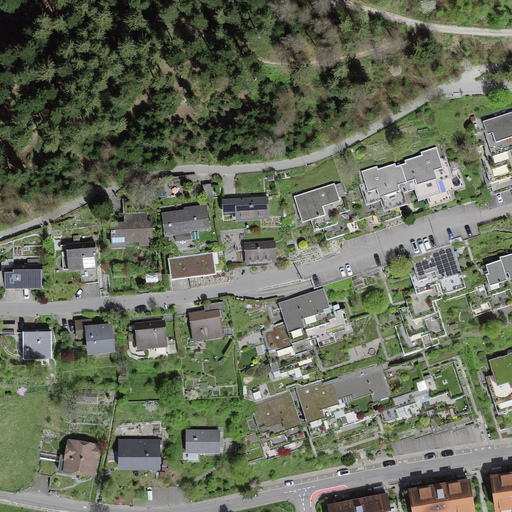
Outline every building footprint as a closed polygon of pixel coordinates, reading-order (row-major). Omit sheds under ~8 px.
[(511,135),(511,112),(483,122),(486,130),(489,129),(493,141),(511,135)] [(511,135),(493,141),(489,129),(486,130),(484,131),(488,143),(491,154),(497,153),(511,147),(511,135)] [(487,156),(492,170),(511,163),(511,147),(491,154),(488,143),(483,144),(487,156)] [(440,159),(436,148),(421,152),(422,155),(405,161),(406,164),(400,165),(406,182),(413,180),(414,183),(439,175),(438,170),(443,168),(440,159)] [(482,158),(490,184),(511,177),(511,163),(492,170),(487,156),(482,158)] [(450,172),(446,157),(440,159),(443,168),(438,170),(439,175),(414,183),(413,180),(406,182),(409,192),(415,190),(418,201),(440,194),(435,180),(451,175),(450,172)] [(406,182),(400,165),(396,167),(395,164),(378,170),(377,167),(361,172),(365,183),(368,191),(373,190),(375,196),(400,188),(399,184),(406,182)] [(440,194),(427,199),(429,207),(447,202),(445,193),(465,187),(459,169),(450,172),(451,175),(435,180),(440,194)] [(409,192),(406,182),(399,184),(400,188),(375,196),(373,190),(368,191),(365,183),(359,185),(364,199),(365,203),(382,197),(386,212),(399,208),(408,205),(404,193),(409,192)] [(338,195),(334,183),(294,196),(302,223),(311,220),(328,215),(325,206),(340,201),(338,195)] [(213,199),(211,185),(203,186),(205,200),(213,199)] [(350,212),(344,193),(338,195),(340,201),(325,206),(328,215),(311,220),(315,232),(338,224),(336,216),(350,212)] [(364,199),(356,202),(361,220),(381,213),(384,222),(402,216),(399,208),(386,212),(382,197),(365,203),(364,199)] [(223,201),(224,214),(238,213),(238,217),(267,215),(266,198),(223,201)] [(356,202),(348,205),(350,212),(336,216),(338,224),(323,229),(327,240),(345,235),(342,226),(361,220),(356,202)] [(175,234),(176,242),(192,240),(190,230),(208,227),(205,207),(185,209),(185,212),(165,214),(167,224),(169,224),(170,234),(175,234)] [(127,243),(141,242),(141,245),(155,244),(154,234),(150,234),(149,224),(146,224),(146,214),(132,215),(132,223),(111,224),(112,231),(111,231),(113,247),(127,247),(127,243)] [(455,254),(465,250),(460,237),(450,240),(452,245),(455,254)] [(233,251),(234,266),(248,265),(248,261),(275,259),(273,242),(235,244),(236,249),(246,248),(246,251),(233,251)] [(98,280),(95,243),(66,245),(67,254),(62,254),(63,269),(80,268),(81,281),(98,280)] [(452,245),(411,258),(415,272),(417,276),(458,263),(455,254),(452,245)] [(173,257),(176,277),(211,273),(208,252),(173,257)] [(503,260),(501,260),(505,274),(508,273),(510,280),(511,279),(511,254),(502,257),(503,260)] [(508,284),(501,260),(478,267),(486,292),(490,290),(508,284)] [(415,272),(410,274),(414,288),(415,291),(462,276),(461,273),(458,263),(417,276),(415,272)] [(42,284),(41,265),(13,266),(13,268),(5,269),(5,287),(22,286),(22,284),(26,283),(27,280),(32,280),(32,284),(42,284)] [(480,305),(494,301),(490,290),(486,292),(478,267),(461,273),(462,276),(467,294),(472,311),(481,308),(480,305)] [(422,301),(427,315),(439,312),(435,301),(443,299),(444,301),(467,294),(462,276),(415,291),(414,288),(403,292),(408,306),(422,301)] [(497,309),(511,304),(511,295),(508,284),(490,290),(497,309)] [(323,287),(278,302),(282,315),(327,300),(323,287)] [(282,315),(284,321),(284,322),(286,327),(303,322),(340,310),(337,300),(331,302),(330,299),(327,300),(282,315)] [(408,306),(399,309),(404,323),(423,317),(427,315),(422,301),(408,306)] [(225,310),(223,302),(208,304),(209,312),(191,315),(194,334),(203,333),(204,339),(221,336),(217,311),(225,310)] [(346,308),(340,310),(303,322),(309,341),(316,339),(319,348),(330,344),(328,335),(345,330),(344,325),(350,323),(346,308)] [(429,335),(431,340),(446,335),(439,312),(423,317),(429,335)] [(429,335),(423,317),(404,323),(395,326),(404,355),(419,350),(416,339),(429,335)] [(92,329),(91,321),(76,322),(76,331),(87,330),(90,352),(113,350),(110,327),(92,329)] [(164,322),(136,324),(139,349),(166,346),(164,322)] [(286,349),(309,341),(303,322),(286,327),(284,322),(271,326),(272,329),(262,332),(265,341),(282,336),(286,349)] [(15,325),(0,325),(0,333),(15,333),(15,325)] [(50,356),(50,331),(42,331),(42,332),(24,333),(24,343),(27,343),(27,356),(50,356)] [(265,341),(263,342),(272,371),(279,369),(292,365),(286,349),(282,336),(265,341)] [(319,371),(309,341),(286,349),(292,365),(279,369),(280,373),(305,366),(307,374),(319,371)] [(489,360),(493,375),(511,368),(511,349),(510,350),(507,351),(507,355),(489,360)] [(376,364),(360,370),(372,405),(377,404),(393,399),(386,378),(384,371),(391,369),(388,363),(377,367),(376,364)] [(461,383),(455,363),(421,373),(428,394),(461,383)] [(415,398),(421,396),(428,394),(421,373),(419,367),(386,378),(393,399),(401,396),(404,407),(416,403),(415,398)] [(495,405),(511,399),(511,368),(486,377),(495,405)] [(367,391),(360,370),(296,390),(303,412),(325,405),(356,395),(367,391)] [(421,396),(429,420),(435,418),(469,407),(461,383),(428,394),(421,396)] [(376,416),(367,391),(356,395),(363,416),(364,420),(376,416)] [(253,412),(254,415),(294,403),(291,392),(254,404),(257,411),(253,412)] [(339,424),(363,416),(356,395),(325,405),(333,428),(334,432),(341,430),(339,424)] [(401,396),(393,399),(377,404),(380,412),(383,422),(384,423),(407,415),(404,407),(401,396)] [(511,399),(495,405),(498,415),(511,410),(511,399)] [(299,419),(294,403),(254,415),(252,416),(257,433),(299,419)] [(325,405),(303,412),(310,435),(333,428),(325,405)] [(459,415),(461,419),(472,416),(469,407),(435,418),(437,422),(459,415)] [(305,439),(299,419),(257,433),(260,444),(267,442),(269,446),(293,439),(294,443),(305,439)] [(384,423),(383,422),(308,446),(311,457),(332,453),(331,450),(367,439),(369,446),(389,439),(385,428),(384,423)] [(219,452),(219,432),(187,432),(187,452),(219,452)] [(159,441),(120,441),(120,458),(124,458),(124,465),(148,465),(148,469),(159,469),(159,441)] [(91,473),(95,448),(71,444),(69,457),(62,456),(59,472),(71,474),(72,470),(91,473)] [(511,507),(511,475),(491,478),(496,510),(511,507)] [(473,511),(469,482),(410,492),(413,511),(473,511)] [(390,511),(387,496),(328,507),(329,511),(390,511)]
